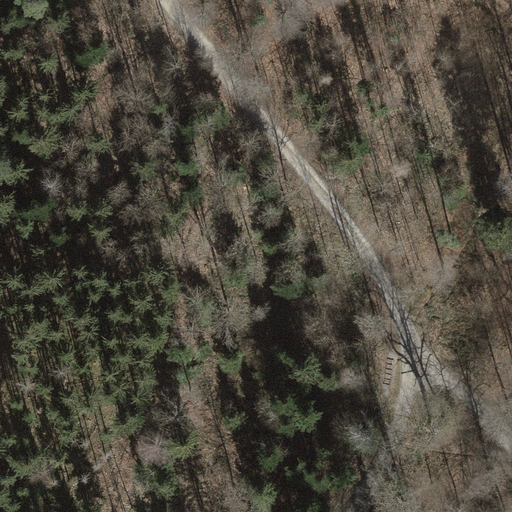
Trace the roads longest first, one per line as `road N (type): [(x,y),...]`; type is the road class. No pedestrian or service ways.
road 1 (track): [(410,325),(350,224),(169,0)]
road 2 (track): [(354,511),(406,393),(410,325)]
road 3 (track): [(511,447),(410,325)]
